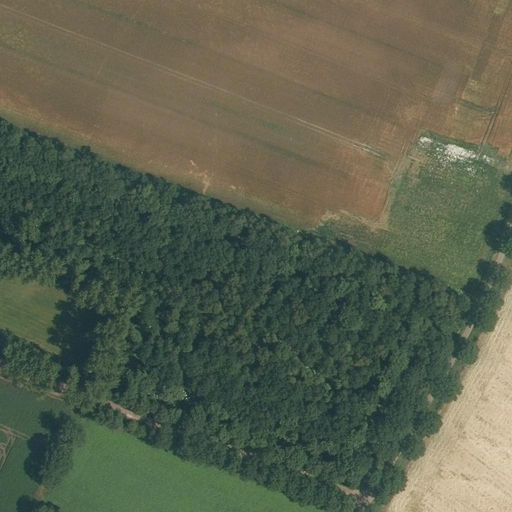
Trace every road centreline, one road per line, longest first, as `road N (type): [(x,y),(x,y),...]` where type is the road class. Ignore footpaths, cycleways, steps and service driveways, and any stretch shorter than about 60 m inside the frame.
road 1 (unclassified): [(369,497),(0,362)]
road 2 (unclassified): [(369,497),(457,345),(511,222)]
